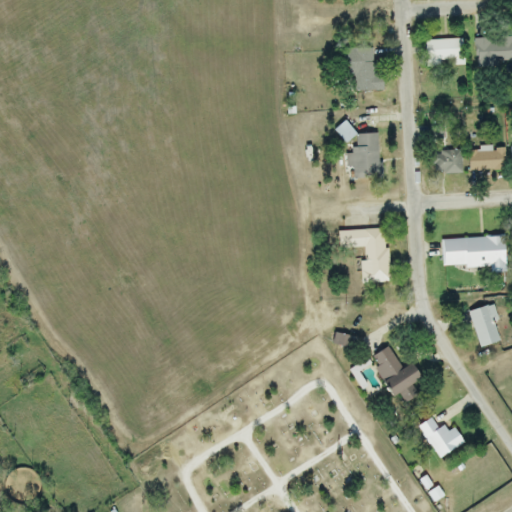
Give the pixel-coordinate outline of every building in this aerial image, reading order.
[(496,68),(495,64),(510,64),(509,37),(472,38),(473,69),(496,68)] [(422,41),(422,62),(460,62),(460,40),(422,41)] [(373,75),(369,49),(342,52),(348,93),(381,89),(379,74),(373,75)] [(348,143),(349,179),(377,179),(376,134),(350,135),(350,125),(337,126),(337,143),(348,143)] [(458,148),(432,148),(432,174),(458,174),(458,148)] [(465,171),(502,171),(502,151),(465,151),(465,171)] [(477,349),(497,342),(491,323),(496,321),(490,305),(466,313),(477,349)] [(417,381),(408,365),(399,370),(386,348),(367,359),(390,398),(417,381)] [(450,428),(441,434),(430,418),(416,427),(436,459),(460,444),(450,428)]
